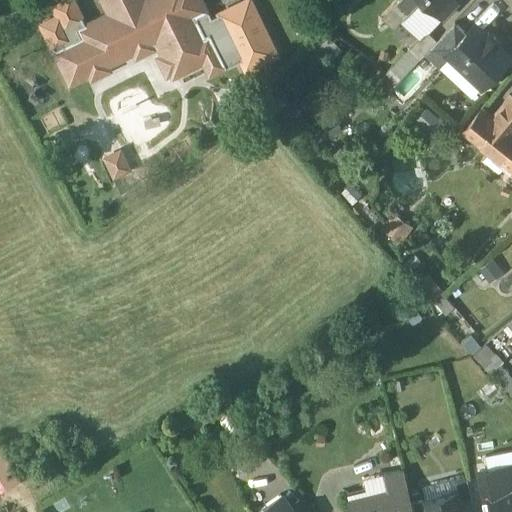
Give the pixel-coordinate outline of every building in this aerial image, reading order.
[(98,0),(107,17),(85,28),(71,0),(69,0),(51,9),(57,21),(40,29),(53,55),(52,55),(68,89),(86,81),(82,74),(106,62),(109,69),(131,59),(127,52),(156,38),(176,78),(170,81),(171,83),(202,68),(208,80),(225,71),(225,69),(208,36),(204,39),(196,21),(207,16),(199,0),(98,0)] [(419,0),(401,0),(392,10),(404,21),(422,2),(419,0)] [(451,0),(419,0),(422,2),(441,21),(455,6),(450,1),(451,0)] [(422,2),(404,21),(400,24),(419,41),(426,34),(427,35),(441,21),(422,2)] [(207,16),(196,21),(204,39),(208,36),(225,69),(239,62),(242,67),(272,52),(249,4),(211,23),(207,16)] [(436,44),(425,56),(437,68),(448,57),(447,56),(466,36),(454,25),(436,44)] [(466,36),(447,56),(448,57),(482,89),(509,60),(474,27),(466,36)] [(419,41),(409,51),(420,61),(425,56),(436,44),(427,35),(426,34),(419,41)] [(420,61),(409,51),(385,77),(396,86),(420,61)] [(385,77),(374,89),(385,98),(396,86),(385,77)] [(491,118),(473,140),(491,155),(506,138),(511,131),(511,98),(509,96),(491,118)] [(433,134),(441,120),(423,109),(415,123),(433,134)] [(482,110),(464,133),(473,140),(491,118),(482,110)] [(511,142),(506,138),(491,155),(511,171),(511,142)] [(117,160),(106,166),(113,181),(125,175),(117,160)] [(396,214),(383,229),(399,242),(412,227),(396,214)] [(507,376),(488,347),(478,353),(501,387),(509,382),(506,377),(507,376)] [(4,456),(0,458),(0,476),(9,491),(21,483),(4,456)] [(511,465),(479,472),(485,500),(490,499),(490,498),(511,493),(511,465)] [(387,492),(377,494),(378,499),(371,500),(370,495),(369,489),(347,494),(351,511),(412,511),(410,504),(402,471),(383,476),(387,492)] [(511,511),(511,493),(490,498),(490,499),(492,511),(511,511)] [(462,511),(459,498),(443,503),(441,496),(423,500),(426,511),(462,511)] [(291,511),(282,498),(261,511),(291,511)] [(426,511),(423,500),(410,504),(412,511),(426,511)]
